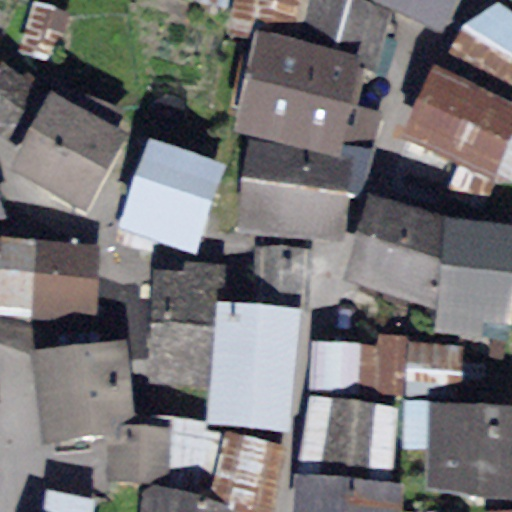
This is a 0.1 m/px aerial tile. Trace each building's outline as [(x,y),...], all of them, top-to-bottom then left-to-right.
[(287,38),(296,0),(249,0),(242,29),(287,38)] [(340,0),(313,0),(304,36),(368,66),(385,21),(340,0)] [(457,0),(387,0),(384,7),(445,31),(457,0)] [(511,14),(488,1),(453,65),(511,96),(511,14)] [(24,51),(57,54),(61,13),(29,10),(24,51)] [(373,68),(280,51),(263,144),(356,161),(373,68)] [(47,106),(5,66),(0,72),(0,153),(20,175),(47,106)] [(511,158),(511,107),(444,78),(414,146),(501,183),(511,158)] [(130,137),(58,109),(28,185),(99,214),(130,137)] [(230,170),(158,149),(121,257),(199,268),(230,170)] [(358,173),(255,153),(246,244),(338,253),(355,206),(358,173)] [(511,346),(511,227),(377,204),(360,294),(452,312),(445,348),(510,356),(511,346)] [(97,261),(0,251),(0,330),(90,339),(97,261)] [(236,269),(233,313),(312,319),(317,303),(333,300),(335,259),(258,253),(236,269)] [(221,285),(144,282),(139,402),(216,404),(221,285)] [(304,322),(227,319),(219,427),(290,434),(304,322)] [(128,349),(39,361),(53,454),(110,448),(124,438),(137,429),(128,349)] [(461,353),(414,351),(412,405),(464,403),(461,353)] [(400,355),(316,355),(317,404),(400,404),(400,355)] [(511,412),(451,414),(448,508),(511,509),(511,412)] [(397,420),(312,419),(312,477),(397,478),(397,420)] [(110,448),(111,492),(173,489),(170,434),(124,438),(110,448)] [(277,511),(285,454),(223,446),(214,511),(277,511)] [(415,511),(414,489),(310,492),(310,511),(415,511)] [(92,511),(93,507),(46,495),(44,511),(92,511)]
